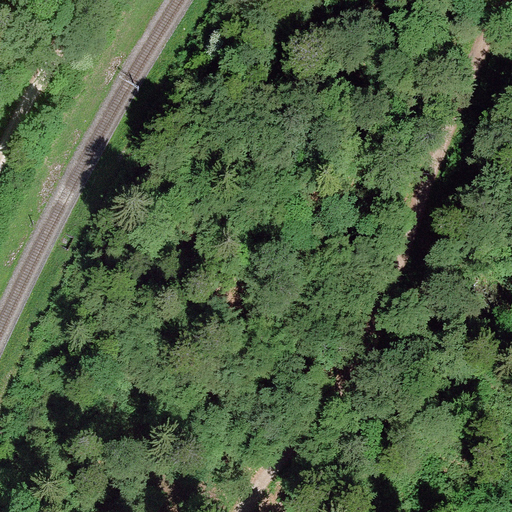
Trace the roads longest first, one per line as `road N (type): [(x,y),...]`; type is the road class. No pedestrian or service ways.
road 1 (track): [(242,511),(285,403),(511,36)]
road 2 (track): [(0,144),(86,0)]
